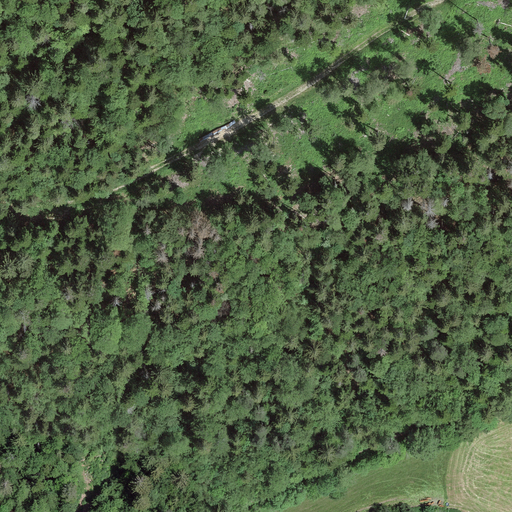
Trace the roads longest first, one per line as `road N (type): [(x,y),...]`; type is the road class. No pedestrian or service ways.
road 1 (track): [(228,511),(463,410),(511,375)]
road 2 (track): [(0,71),(101,28),(139,0)]
